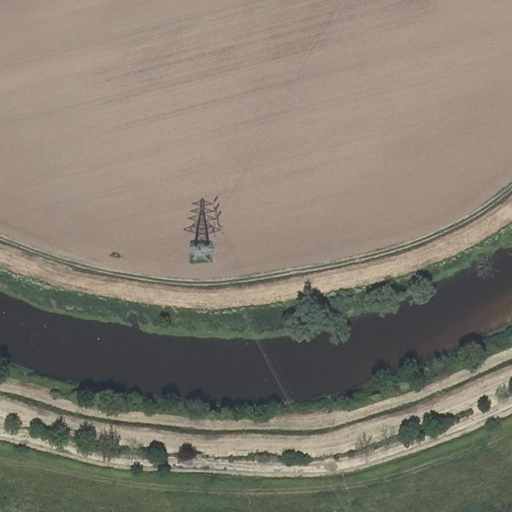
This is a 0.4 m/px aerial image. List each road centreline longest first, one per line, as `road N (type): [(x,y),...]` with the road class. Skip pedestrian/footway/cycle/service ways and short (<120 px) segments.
road 1 (track): [(0,226),(122,266),(256,274),(417,238),(511,182)]
road 2 (track): [(0,429),(103,455),(276,470),(375,458),(511,405)]
